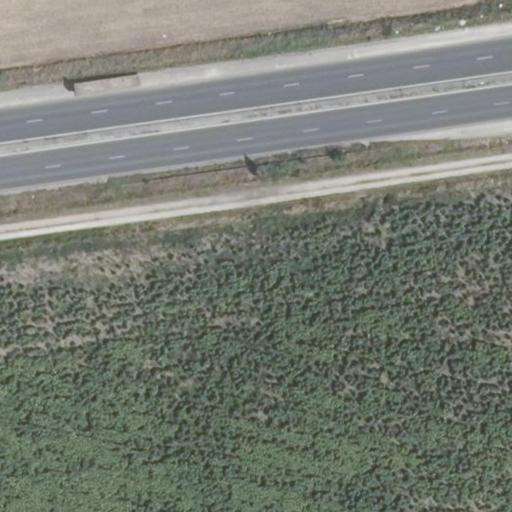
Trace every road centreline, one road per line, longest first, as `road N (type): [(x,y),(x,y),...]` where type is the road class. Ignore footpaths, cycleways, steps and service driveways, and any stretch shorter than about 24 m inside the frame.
road 1 (track): [(0,227),(511,155)]
road 2 (primary): [(0,176),(511,104)]
road 3 (primary): [(511,56),(0,127)]
